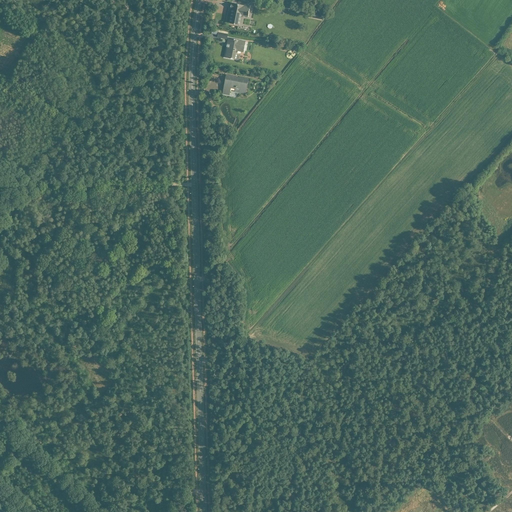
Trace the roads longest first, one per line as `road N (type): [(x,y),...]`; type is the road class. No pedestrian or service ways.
road 1 (primary): [(204,511),(191,92),(198,0)]
road 2 (track): [(0,184),(193,181)]
